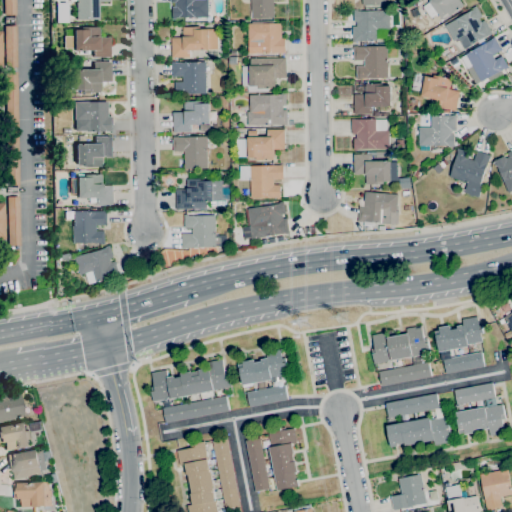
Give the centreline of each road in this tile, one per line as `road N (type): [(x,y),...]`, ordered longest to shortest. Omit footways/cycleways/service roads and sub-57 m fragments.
road 1 (secondary): [(106,346),(294,297),(511,268)]
road 2 (secondary): [(511,235),(191,288)]
road 3 (residential): [(25,0),(28,256)]
road 4 (residential): [(140,0),(147,229)]
road 5 (residential): [(100,316),(127,434),(126,511)]
road 6 (residential): [(315,0),(322,193)]
road 7 (residential): [(161,432),(341,406)]
road 8 (residential): [(341,406),(503,370)]
